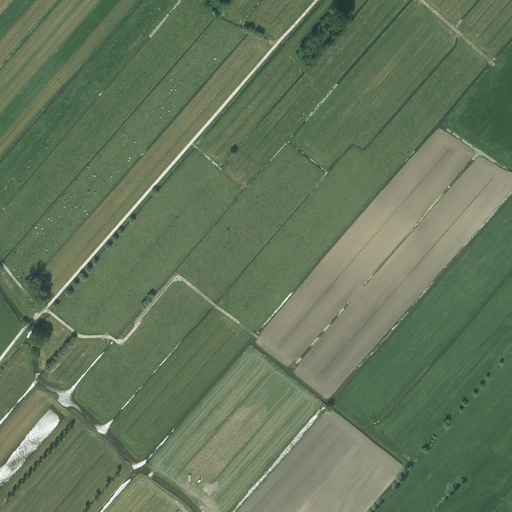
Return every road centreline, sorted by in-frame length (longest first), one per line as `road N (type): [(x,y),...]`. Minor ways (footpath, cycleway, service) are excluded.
road 1 (track): [(316,0),(0,363)]
road 2 (track): [(0,260),(43,311),(79,336),(121,344),(295,140)]
